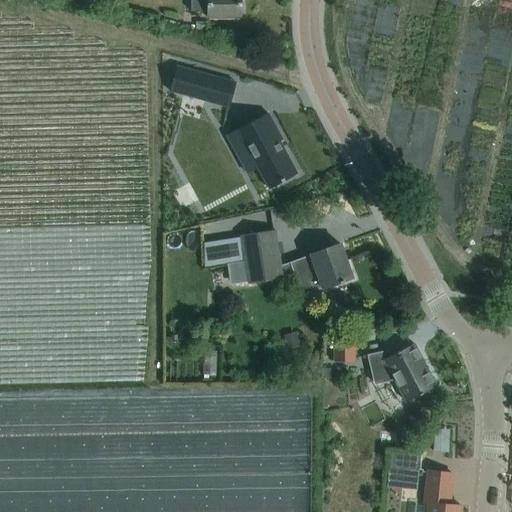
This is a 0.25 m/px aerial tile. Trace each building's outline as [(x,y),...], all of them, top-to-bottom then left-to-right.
[(190,0),(190,11),(207,11),(207,17),(220,17),(240,17),(240,0),(190,0)] [(195,22),(195,31),(195,32),(198,32),(206,32),(206,22),(195,22)] [(177,66),(170,91),(225,106),(225,105),(224,105),(230,82),(231,83),(232,81),(177,66)] [(282,140),(267,113),(226,135),(235,152),(245,146),(269,189),(297,174),(279,141),(282,140)] [(274,230),(238,236),(247,285),(283,278),(274,230)] [(310,254),(289,261),(301,295),(322,288),(339,282),(340,284),(344,282),(343,281),(352,278),(340,244),(321,250),(310,254)] [(214,255),(215,271),(226,270),(225,255),(214,255)] [(355,334),(333,334),(332,363),(354,363),(355,334)] [(389,356),(386,350),(367,355),(373,382),(393,378),(405,402),(436,386),(413,343),(389,356)] [(320,378),(330,378),(330,369),(320,369),(320,378)] [(420,456),(390,453),(389,468),(418,470),(420,456)] [(452,473),(432,471),(428,470),(424,503),(428,504),(427,511),(459,511),(460,505),(448,504),(452,473)]
